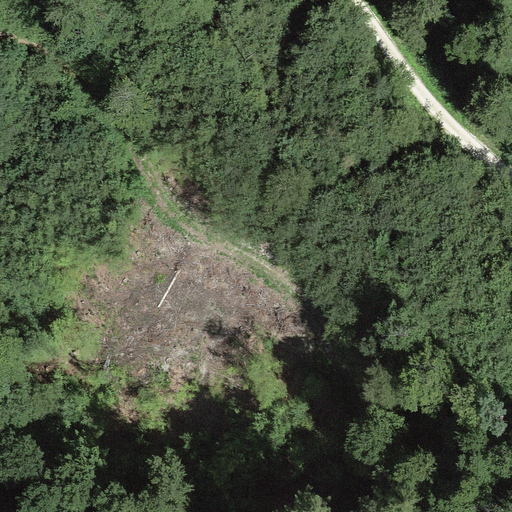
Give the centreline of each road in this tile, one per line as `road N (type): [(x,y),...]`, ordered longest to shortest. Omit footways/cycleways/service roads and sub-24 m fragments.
road 1 (track): [(0,35),(53,54),(86,78),(170,209),(193,231),(265,264),(293,288),(362,406),(373,462),(361,511)]
road 2 (track): [(511,171),(428,107),(356,0)]
